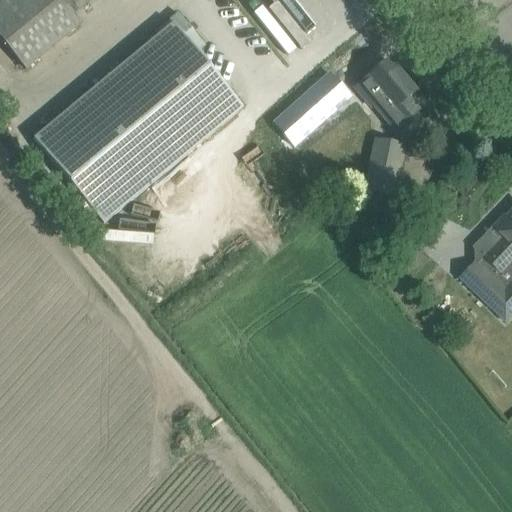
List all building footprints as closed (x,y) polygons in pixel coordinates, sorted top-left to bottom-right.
[(0,0),(0,40),(25,71),(80,26),(72,17),(92,0),(0,0)] [(281,0),(309,34),(325,21),(308,0),(281,0)] [(155,31),(158,36),(33,139),(104,225),(244,108),(197,53),(205,47),(178,13),(155,31)] [(388,62),(356,89),(372,109),(375,107),(395,131),(416,113),(406,100),(414,93),(388,62)] [(329,75),(273,124),(295,148),(350,98),(329,75)] [(392,198),(394,198),(405,146),(375,139),(364,193),(366,193),(362,213),(388,218),(392,198)] [(358,209),(351,208),(352,206),(340,204),(338,216),(356,219),(358,209)] [(492,228),(472,250),(482,259),(476,265),(489,278),(474,294),(505,322),(511,314),(511,209),(505,218),(503,216),(492,228)] [(444,225),(432,220),(428,229),(439,234),(444,225)]
